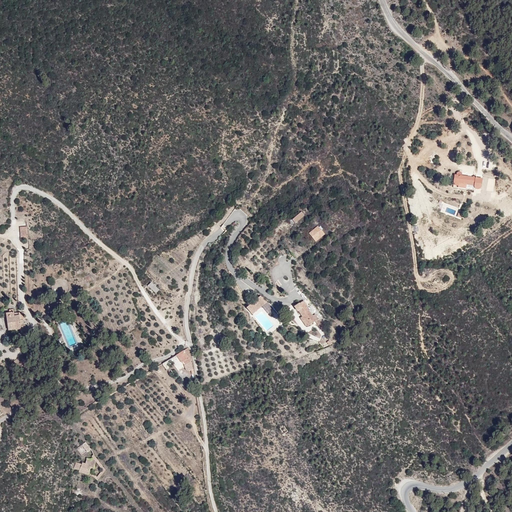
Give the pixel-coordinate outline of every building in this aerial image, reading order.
[(447,170),(429,184),(445,212),(463,197),(447,170)] [(301,211),(292,220),(295,223),(305,215),(301,211)] [(308,233),(315,242),(325,234),(318,225),(308,233)] [(19,227),(20,240),(28,239),(27,226),(19,227)] [(152,282),(148,286),(155,294),(159,290),(152,282)] [(301,291),(269,309),(295,364),(336,346),(301,291)] [(253,315),(266,302),(259,296),(246,308),(253,315)] [(28,300),(0,301),(0,329),(31,327),(28,300)] [(189,376),(182,349),(169,358),(169,377),(189,376)] [(104,470),(85,445),(74,453),(91,478),(104,470)]
